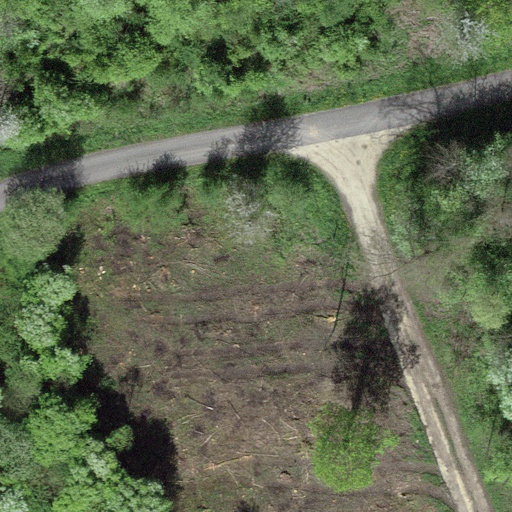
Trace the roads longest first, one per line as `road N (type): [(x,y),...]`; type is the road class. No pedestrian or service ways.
road 1 (track): [(511,93),(0,210)]
road 2 (track): [(473,511),(341,135)]
